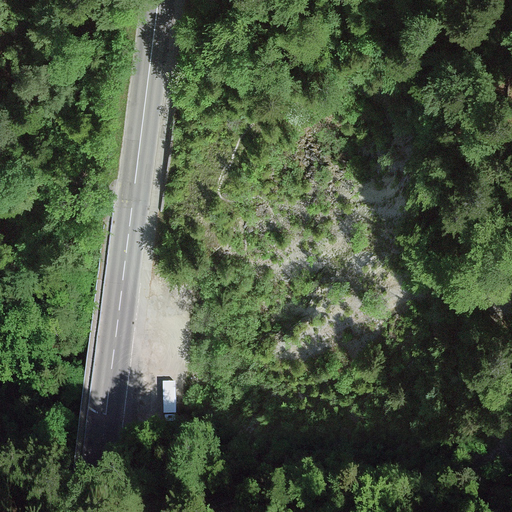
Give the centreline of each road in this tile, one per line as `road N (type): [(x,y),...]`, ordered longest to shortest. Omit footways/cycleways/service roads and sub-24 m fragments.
road 1 (secondary): [(131,234),(143,362),(172,511)]
road 2 (secondary): [(97,511),(131,234)]
road 3 (secondary): [(131,234),(159,0)]
